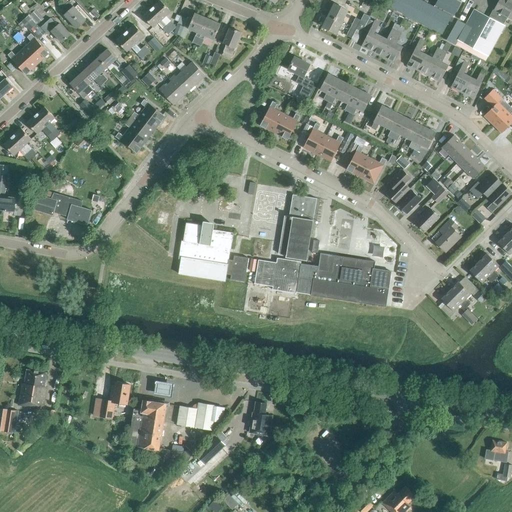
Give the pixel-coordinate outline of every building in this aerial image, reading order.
[(453,17),(460,3),(454,0),(437,0),(433,7),(419,0),(391,0),(388,6),(442,34),(451,16),(453,17)] [(507,17),(511,19),(511,2),(508,0),(499,0),(494,10),(493,9),(489,18),(474,10),(465,25),(456,20),(446,41),(455,45),(484,62),(504,26),(503,25),(507,17)] [(152,9),(172,31),(176,28),(166,16),(170,12),(160,1),(152,9)] [(73,7),(69,2),(64,6),(69,11),(64,16),(76,29),(86,20),(74,7),(73,7)] [(328,15),(342,22),(348,11),(334,4),(328,15)] [(168,35),(172,31),(152,9),(143,17),(153,28),(158,24),(168,35)] [(39,24),(43,19),(36,10),(31,14),(39,24)] [(197,45),(207,19),(194,13),(192,19),(187,17),(186,19),(180,36),(173,44),(176,46),(182,38),(184,39),(188,29),(198,33),(196,36),(195,36),(192,43),(197,45)] [(336,34),(342,22),(328,15),(322,27),(336,34)] [(356,29),(362,32),(369,18),(363,15),(360,20),(355,18),(350,27),(356,30),(356,29)] [(36,25),(28,16),(21,22),(30,31),(36,25)] [(181,16),(178,22),(174,34),(180,36),(186,19),(181,16)] [(58,26),(51,18),(44,24),(40,27),(48,35),(51,31),(62,42),(70,35),(60,24),(58,26)] [(207,19),(197,45),(201,47),(204,40),(203,39),(204,36),(214,40),(220,24),(207,19)] [(372,52),(380,36),(374,33),(379,23),(374,21),(361,47),(372,52)] [(125,33),(135,44),(144,36),(134,25),(125,33)] [(396,32),(397,32),(400,27),(394,25),(387,40),(380,36),(372,52),(383,58),(396,32)] [(351,38),(356,30),(350,27),(346,36),(351,38)] [(235,49),(242,33),(230,28),(223,44),(226,45),(223,52),(232,55),(235,48),(235,49)] [(356,43),(362,32),(356,29),(356,30),(351,38),(350,41),(356,43)] [(396,32),(383,58),(394,63),(402,47),(396,44),(403,30),(399,29),(398,32),(397,32),(396,32)] [(131,48),(135,44),(125,33),(116,41),(127,52),(131,48)] [(23,49),(37,64),(49,54),(31,34),(27,37),(31,41),(23,49)] [(165,49),(170,44),(163,37),(158,41),(165,49)] [(156,53),(163,47),(154,38),(148,43),(156,53)] [(418,71),(426,55),(420,52),(425,42),(420,39),(407,65),(418,71)] [(141,60),(146,56),(141,50),(135,44),(131,48),(141,60)] [(141,50),(146,56),(150,52),(145,46),(141,50)] [(429,76),(442,51),(437,48),(432,58),(426,55),(418,71),(429,76)] [(26,75),(37,64),(23,49),(15,56),(12,52),(8,55),(26,75)] [(98,58),(107,68),(113,63),(117,68),(121,64),(117,59),(108,49),(98,58)] [(442,51),(429,76),(440,82),(448,67),(442,63),(447,53),(442,51)] [(214,52),(212,57),(209,65),(215,68),(220,55),(214,52)] [(209,65),(212,57),(206,55),(201,66),(208,68),(209,65)] [(310,65),(294,57),(291,64),(279,57),(277,63),(288,69),(288,70),(299,76),(296,83),(303,86),(298,96),(307,100),(315,84),(303,77),(310,65)] [(100,75),(107,68),(98,58),(89,66),(104,83),(107,80),(103,75),(101,76),(100,75)] [(165,68),(170,64),(165,58),(161,63),(165,68)] [(462,93),(470,77),(464,74),(469,64),(459,59),(454,70),(458,72),(451,88),(462,93)] [(180,70),(181,72),(194,86),(205,76),(192,62),(186,68),(185,66),(183,68),(180,70)] [(138,75),(129,65),(124,70),(133,80),(138,75)] [(100,86),(104,83),(89,66),(79,75),(88,85),(96,78),(97,80),(95,81),(100,86)] [(470,77),(462,93),(473,99),(486,73),(481,70),(476,80),(470,77)] [(184,96),(194,86),(181,72),(176,77),(174,76),(169,80),(171,82),(184,96)] [(149,73),(141,80),(148,87),(156,80),(149,73)] [(337,83),(339,80),(328,74),(320,90),(326,93),(323,100),(328,102),(337,83)] [(92,89),(88,85),(79,75),(70,84),(79,94),(84,99),(87,95),(87,94),(92,89)] [(0,94),(2,97),(13,87),(5,79),(0,83),(0,94)] [(341,101),(350,85),(339,80),(337,83),(328,102),(332,104),(335,98),(341,101)] [(173,105),(184,96),(171,82),(165,87),(164,85),(159,90),(173,105)] [(349,113),(360,90),(350,85),(341,101),(347,104),(344,110),(348,112),(349,113)] [(349,113),(348,112),(345,118),(351,121),(354,115),(353,115),(356,109),(363,112),(371,96),(360,90),(349,113)] [(492,125),(506,111),(510,107),(505,102),(493,90),(483,99),(492,108),(484,117),(492,125)] [(118,99),(113,93),(105,100),(111,106),(118,99)] [(96,112),(86,99),(79,105),(90,117),(96,112)] [(139,115),(156,129),(165,116),(144,100),(141,104),(145,107),(139,115)] [(274,133),(284,113),(274,109),(277,104),(272,101),(260,126),(274,133)] [(385,127),(393,111),(382,106),(379,113),(373,110),(369,119),(374,122),(371,128),(376,131),(379,124),(385,127)] [(36,115),(56,138),(60,134),(50,123),(55,118),(44,107),(36,115)] [(506,111),(492,125),(501,134),(509,125),(511,127),(511,108),(510,107),(506,111)] [(392,139),(403,117),(393,111),(385,127),(391,130),(388,137),(392,139)] [(156,129),(139,115),(135,112),(125,125),(129,128),(146,141),(156,129)] [(284,113),(274,133),(288,140),(300,116),(295,114),(293,118),(284,113)] [(52,142),(56,138),(36,115),(27,123),(37,134),(42,130),(52,142)] [(406,138),(414,122),(403,117),(392,139),(397,141),(400,135),(406,138)] [(413,149),(424,127),(414,122),(406,138),(412,141),(409,147),(413,149)] [(317,155),(326,135),(317,131),(320,126),(315,124),(303,148),(317,155)] [(302,132),(309,135),(312,128),(306,125),(302,132)] [(424,127),(413,149),(413,150),(411,155),(417,158),(420,153),(418,152),(421,146),(427,149),(435,133),(424,127)] [(13,136),(33,158),(37,155),(32,148),(31,149),(27,144),(31,140),(21,128),(13,136)] [(137,153),(146,141),(129,128),(123,136),(118,133),(115,137),(137,153)] [(84,133),(75,143),(80,149),(90,139),(84,133)] [(326,135),(317,155),(331,162),(343,138),(338,135),(336,140),(326,135)] [(449,156),(461,143),(454,135),(441,148),(449,156)] [(28,162),(33,158),(13,136),(4,144),(14,156),(19,151),(28,162)] [(343,154),(350,142),(344,139),(338,151),(343,154)] [(354,155),(358,146),(352,143),(348,151),(354,155)] [(457,163),(469,151),(461,143),(449,156),(457,163)] [(360,178),(370,158),(360,153),(363,148),(358,146),(354,155),(346,170),(360,178)] [(465,171),(477,159),(469,151),(457,163),(465,171)] [(404,170),(409,164),(401,156),(396,162),(404,170)] [(370,158),(360,178),(374,185),(386,160),(382,158),(379,163),(370,158)] [(477,159),(465,171),(473,179),(485,167),(477,159)] [(53,161),(44,169),(48,174),(58,166),(53,161)] [(431,166),(427,162),(422,168),(426,171),(431,166)] [(7,174),(8,166),(0,165),(0,210),(14,211),(15,198),(5,197),(7,174)] [(396,203),(410,189),(405,184),(411,178),(402,170),(387,185),(391,189),(386,194),(396,203)] [(441,176),(435,170),(430,175),(436,181),(441,176)] [(488,198),(502,184),(493,175),(482,186),(478,182),(469,190),(478,199),(483,193),(488,198)] [(434,195),(442,187),(433,178),(425,186),(434,195)] [(502,184),(488,198),(493,202),(487,208),(492,213),(511,193),(502,184)] [(442,187),(434,195),(431,198),(438,204),(448,193),(442,187)] [(407,214),(421,200),(411,190),(397,205),(407,214)] [(453,193),(457,198),(462,194),(457,190),(453,193)] [(27,194),(27,192),(21,192),(21,193),(20,193),(19,204),(27,205),(28,194),(27,194)] [(82,201),(54,193),(51,199),(37,194),(33,210),(53,216),(54,212),(58,213),(57,214),(64,216),(64,215),(68,216),(67,220),(87,226),(92,210),(81,207),(82,201)] [(313,220),(317,199),(293,194),(289,216),(285,215),(280,242),(278,254),(286,255),(286,258),(307,261),(313,220)] [(470,208),(461,199),(458,203),(466,211),(470,208)] [(459,216),(464,211),(459,206),(454,211),(459,216)] [(424,232),(438,217),(429,208),(415,222),(424,232)] [(480,224),(486,218),(477,210),(471,216),(480,224)] [(445,253),(461,237),(455,230),(458,226),(451,219),(439,231),(443,235),(436,243),(445,253)] [(203,226),(186,223),(183,241),(182,241),(179,259),(181,259),(179,274),(224,282),(226,274),(231,275),(230,279),(245,282),(248,258),(234,256),(233,260),(228,260),(230,250),(233,234),(215,231),(216,226),(203,223),(203,226)] [(511,239),(506,234),(498,243),(510,255),(511,252),(511,239)] [(368,262),(365,262),(334,257),(328,256),(329,254),(320,253),(319,267),(301,264),(296,293),(385,307),(391,272),(374,269),(375,261),(369,261),(368,262)] [(478,263),(495,279),(498,276),(495,272),(494,273),(492,272),(499,266),(487,254),(478,263)] [(301,262),(277,258),(272,289),(296,293),(301,262)] [(276,263),(258,260),(255,284),(272,287),(276,263)] [(492,283),(495,279),(478,263),(470,271),(481,283),(487,277),(489,278),(488,279),(492,283)] [(503,285),(507,281),(502,277),(498,281),(503,285)] [(450,291),(467,308),(470,304),(467,301),(466,302),(464,300),(470,294),(459,282),(450,291)] [(481,303),(486,298),(476,288),(471,293),(481,303)] [(464,311),(467,308),(450,291),(441,300),(453,311),(459,305),(461,307),(460,307),(464,311)] [(472,324),(477,319),(468,310),(463,314),(472,324)] [(44,387),(46,373),(27,370),(25,384),(22,384),(19,405),(36,408),(36,407),(43,408),(46,387),(44,387)] [(126,404),(130,386),(116,383),(115,389),(112,389),(110,401),(102,400),(96,399),(93,415),(99,417),(112,418),(114,402),(126,404)] [(174,387),(155,384),(153,398),(171,401),(174,387)] [(159,450),(166,404),(151,402),(143,400),(142,410),(134,409),(128,446),(138,447),(159,450)] [(265,414),(267,404),(256,402),(254,412),(252,412),(248,433),(270,437),(273,415),(265,414)] [(212,430),(216,406),(198,403),(197,410),(180,407),(177,424),(212,430)] [(19,411),(0,408),(0,430),(15,433),(19,411)] [(204,465),(226,446),(217,436),(196,456),(204,465)] [(505,453),(507,443),(492,441),(491,451),(486,450),(485,459),(506,463),(508,454),(505,453)] [(183,453),(184,447),(173,445),(172,451),(183,453)] [(510,478),(511,466),(511,465),(505,464),(503,475),(498,474),(498,480),(508,482),(509,477),(510,478)] [(158,481),(164,473),(154,467),(149,476),(158,481)] [(416,496),(406,486),(398,494),(394,491),(382,503),(391,511),(406,511),(411,507),(408,504),(416,496)] [(236,491),(231,497),(239,505),(245,500),(236,491)] [(238,505),(230,496),(224,501),(233,510),(238,505)] [(361,511),(367,511),(374,506),(366,498),(357,508),(361,511)] [(211,511),(216,511),(222,507),(215,500),(208,508),(211,511)]
